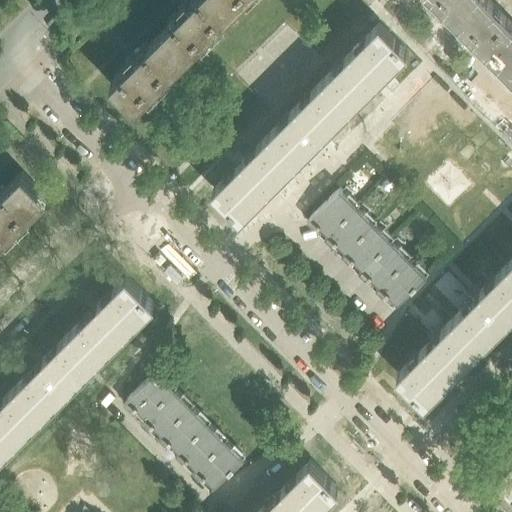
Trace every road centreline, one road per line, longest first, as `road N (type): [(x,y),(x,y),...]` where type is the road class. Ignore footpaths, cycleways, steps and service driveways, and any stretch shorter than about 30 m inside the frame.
road 1 (residential): [(462,511),(140,188)]
road 2 (residential): [(0,329),(140,188)]
road 3 (residential): [(140,188),(1,49)]
